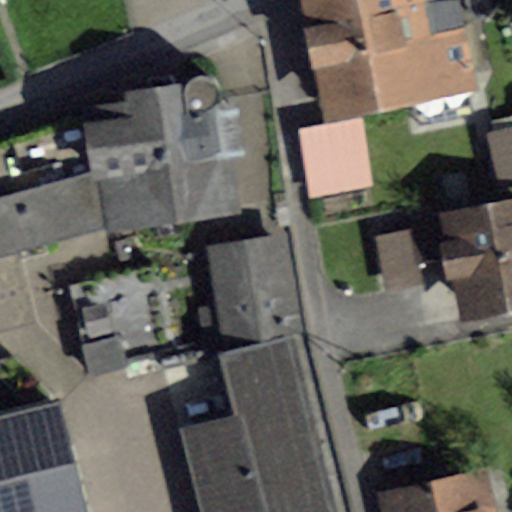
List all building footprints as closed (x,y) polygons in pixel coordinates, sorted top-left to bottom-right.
[(472,115),(448,0),(413,0),(402,2),(401,0),(321,0),(327,26),(307,30),(327,103),(411,86),(419,125),(472,115)] [(90,117),(84,119),(101,195),(104,211),(230,193),(223,151),(231,150),(225,108),(222,108),(215,81),(199,75),(189,80),(184,93),(131,101),(133,111),(90,117)] [(362,113),(298,124),(311,197),(375,186),(362,113)] [(69,124),(0,145),(0,252),(107,225),(84,119),(69,124)] [(511,132),(495,136),(504,182),(511,179),(511,132)] [(290,225),(286,194),(274,196),(278,226),(290,225)] [(457,243),(469,308),(511,299),(511,210),(438,224),(442,246),(457,243)] [(219,256),(231,335),(286,326),(273,247),(219,256)] [(92,345),(118,338),(124,363),(159,354),(175,350),(154,267),(77,285),(92,345)] [(326,511),(283,336),(224,351),(247,441),(189,455),(203,511),(326,511)] [(124,365),(124,363),(118,338),(92,345),(84,346),(90,374),(124,365)] [(206,343),(175,350),(159,354),(162,367),(210,355),(206,343)] [(0,511),(80,511),(50,392),(14,357),(0,360),(0,375),(30,407),(0,414),(0,511)] [(491,511),(490,511),(482,475),(380,498),(382,511),(491,511)]
